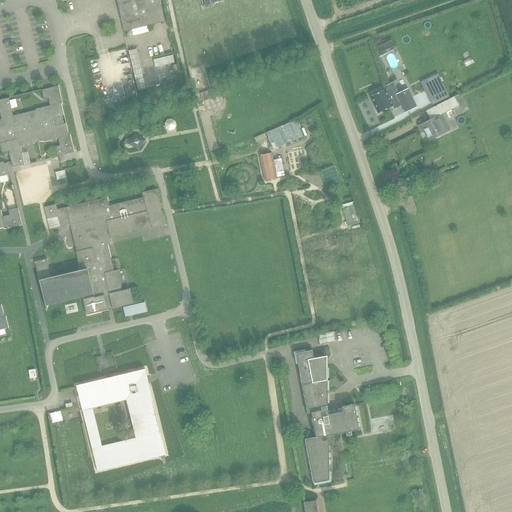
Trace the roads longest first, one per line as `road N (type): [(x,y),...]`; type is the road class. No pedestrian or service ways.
road 1 (unclassified): [(446,511),(394,260),(304,0)]
road 2 (unclassified): [(188,310),(157,170),(94,175),(64,67)]
road 3 (residential): [(0,410),(53,397),(48,350),(59,339),(188,310)]
road 4 (residential): [(188,310),(201,358),(211,365),(284,347)]
